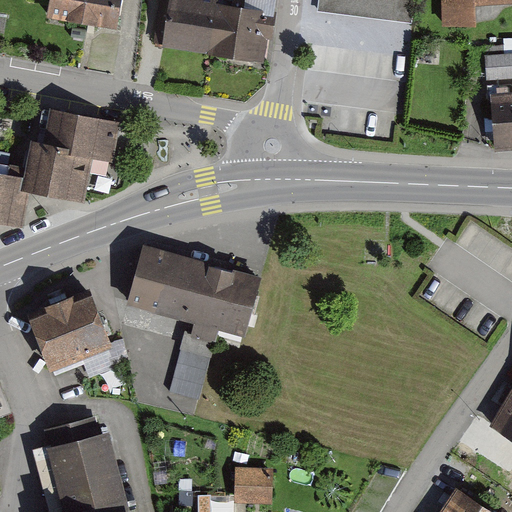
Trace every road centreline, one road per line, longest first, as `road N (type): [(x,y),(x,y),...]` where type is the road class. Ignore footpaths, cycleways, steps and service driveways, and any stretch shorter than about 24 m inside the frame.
road 1 (secondary): [(269,180),(142,210),(0,267)]
road 2 (residential): [(273,132),(0,76)]
road 3 (secondary): [(511,188),(269,180)]
road 4 (residential): [(397,511),(511,344)]
road 5 (residential): [(273,132),(292,0)]
